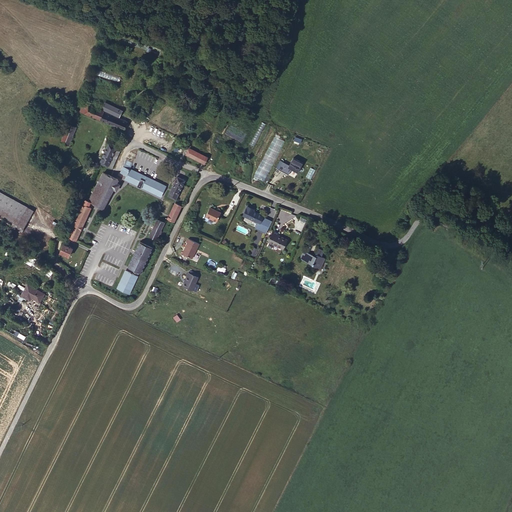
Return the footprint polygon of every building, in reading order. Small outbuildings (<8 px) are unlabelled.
[(83,104),(78,102),(74,111),(79,114),(83,104)] [(116,117),(119,110),(100,102),(97,109),(116,117)] [(83,104),(79,114),(118,131),(122,122),(83,104)] [(60,145),(68,128),(60,125),(53,142),(60,145)] [(103,145),(94,164),(101,167),(103,163),(109,151),(110,148),(103,145)] [(182,152),(202,163),(205,157),(186,147),(182,152)] [(115,154),(109,151),(103,163),(109,166),(115,154)] [(289,171),(295,175),(301,165),(291,159),(285,169),(289,171)] [(156,197),(161,187),(124,169),(126,164),(119,160),(114,173),(120,176),(119,179),(133,185),(132,187),(136,189),(136,188),(156,197)] [(279,174),(286,178),(289,171),(285,169),(282,168),(279,174)] [(107,183),(108,183),(110,178),(100,174),(100,175),(95,173),(81,203),(82,203),(85,204),(85,205),(95,210),(101,196),(107,183)] [(171,200),(181,180),(174,176),(164,197),(171,200)] [(131,187),(132,187),(133,185),(119,179),(119,180),(132,186),(131,187)] [(111,184),(108,183),(107,183),(101,196),(104,197),(106,191),(108,192),(111,184)] [(0,217),(4,220),(0,227),(6,230),(18,208),(0,197),(0,217)] [(77,201),(60,237),(67,240),(83,207),(81,206),(82,203),(81,203),(77,201)] [(169,222),(177,207),(171,204),(164,219),(169,222)] [(260,223),(264,214),(251,209),(252,208),(246,206),(241,215),(260,223)] [(214,223),(219,213),(208,208),(203,218),(214,223)] [(273,217),(275,210),(269,208),(266,218),(270,220),(271,217),(273,217)] [(153,238),(160,222),(153,219),(145,234),(153,238)] [(264,242),(278,248),(282,240),(274,236),(275,234),(269,231),(264,242)] [(186,238),(184,242),(185,242),(180,254),(189,258),(196,243),(186,238)] [(136,271),(148,246),(136,240),(124,265),(136,271)] [(57,245),(53,253),(59,256),(63,248),(57,245)] [(308,264),(316,267),(321,256),(318,254),(320,248),(313,245),(309,252),(302,248),(298,257),(309,262),(308,264)] [(121,268),(112,286),(124,292),(133,274),(121,268)] [(180,287),(189,290),(195,276),(185,272),(182,280),(183,280),(180,287)] [(31,302),(35,294),(18,285),(12,296),(20,301),(23,297),(31,302)]
